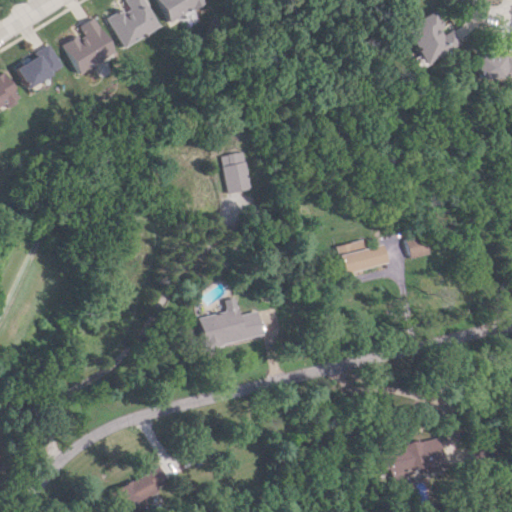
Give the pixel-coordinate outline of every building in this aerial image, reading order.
[(119,0),(123,6),(100,19),(116,48),(154,27),(139,0),(119,0)] [(151,0),(163,22),(200,2),(198,0),(151,0)] [(399,25),(417,63),(455,45),(448,29),(439,32),(429,11),(399,25)] [(56,43),(71,73),(108,54),(89,17),(71,26),(75,33),(56,43)] [(21,87),(56,67),(44,46),(9,66),(21,87)] [(511,62),(511,53),(470,54),(471,78),(511,76),(511,62)] [(0,103),(1,106),(14,99),(0,73),(0,103)] [(247,188),(239,151),(214,155),(222,193),(247,188)] [(402,237),(406,258),(424,254),(420,234),(402,237)] [(339,273),(384,262),(379,243),(361,247),(359,239),(332,245),(339,273)] [(257,335),(252,310),(233,314),(231,304),(218,307),(219,311),(191,317),(197,347),(257,335)] [(114,511),(156,494),(152,485),(161,481),(155,467),(104,489),(114,511)]
